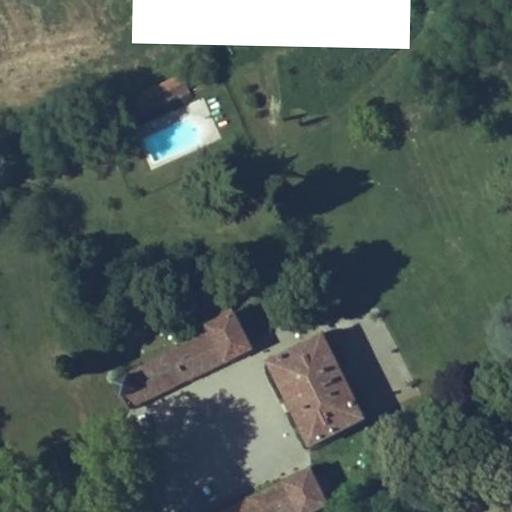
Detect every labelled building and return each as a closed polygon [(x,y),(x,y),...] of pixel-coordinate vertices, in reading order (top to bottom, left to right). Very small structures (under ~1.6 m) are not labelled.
[(178,63),(124,91),(135,113),(190,85),(178,63)] [(202,372),(237,355),(253,347),(236,311),(210,323),(214,331),(200,337),(117,381),(130,408),(154,396),(202,372)] [(200,337),(214,331),(210,323),(207,318),(194,325),(200,337)] [(367,418),(326,334),(271,361),(310,442),(312,444),(367,418)] [(293,511),(296,511),(298,510),(299,511),(310,511),(330,503),(312,467),(296,475),(261,493),(223,511),(293,511)]
